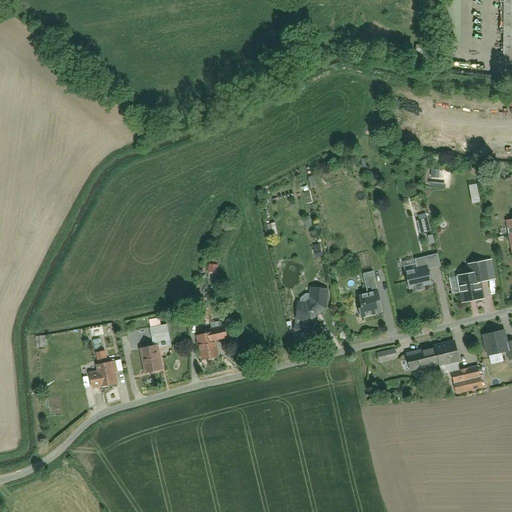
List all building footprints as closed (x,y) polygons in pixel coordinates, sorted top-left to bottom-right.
[(511,0),(438,0),(438,40),(458,40),(458,0),(501,0),(501,59),(511,59),(511,0)] [(511,207),(497,211),(506,248),(511,246),(511,207)] [(427,216),(417,219),(420,232),(431,230),(427,216)] [(415,258),(417,265),(425,263),(427,268),(440,265),(437,252),(415,258)] [(459,300),(482,296),(479,280),(494,277),(490,257),(466,261),(467,270),(454,272),(459,300)] [(403,268),(407,287),(430,282),(427,268),(425,263),(417,265),(403,268)] [(367,293),(378,290),(373,271),(362,274),(367,293)] [(294,333),(308,334),(309,323),(311,323),(326,310),(328,290),(310,288),(309,295),(307,295),(301,299),(301,302),(297,302),(294,333)] [(358,309),(361,318),(383,313),(378,290),(367,293),(357,295),(361,308),(358,309)] [(135,347),(143,375),(163,370),(157,348),(174,343),(168,323),(150,328),(153,342),(135,347)] [(201,361),(218,357),(215,345),(230,341),(226,325),(194,334),(201,361)] [(503,327),(480,333),(485,354),(505,349),(508,348),(506,339),(503,327)] [(452,390),(483,382),(475,354),(459,358),(452,332),(402,344),(407,365),(436,357),(439,367),(445,365),(452,390)] [(92,387),(116,382),(114,369),(120,368),(117,354),(111,356),(109,347),(93,350),(97,368),(88,369),(92,387)] [(377,352),(379,362),(398,357),(395,347),(377,352)]
